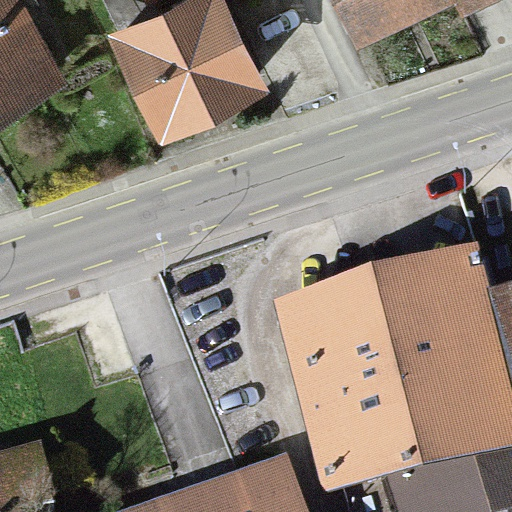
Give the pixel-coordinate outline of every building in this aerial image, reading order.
[(0,0),(0,107),(76,64),(39,0),(0,0)] [(150,0),(155,10),(129,22),(172,120),(279,74),(246,0),(150,0)] [(349,0),(367,38),(451,0),(349,0)] [(394,511),(493,511),(511,507),(511,349),(498,301),(486,258),(290,314),(341,491),(385,478),(394,511)] [(511,296),(498,301),(511,349),(511,296)] [(42,454),(0,464),(0,511),(25,511),(54,504),(42,454)] [(302,511),(288,469),(158,511),(302,511)]
